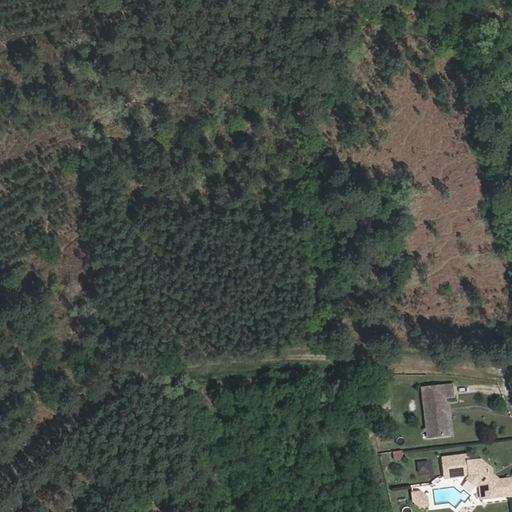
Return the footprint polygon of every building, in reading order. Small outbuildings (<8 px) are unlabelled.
[(441,444),(458,444),(458,407),(468,407),(468,397),(439,397),(439,436),(441,436),(441,444)] [(402,418),(402,404),(393,404),(393,418),(402,418)] [(403,450),(393,452),(394,461),(405,459),(403,450)] [(436,478),(436,467),(425,466),(425,478),(436,478)] [(492,483),(484,474),(471,474),(471,467),(449,467),(449,485),(471,486),(480,497),(480,511),(510,511),(511,495),(492,495),(492,483)] [(422,494),(413,493),(413,501),(419,507),(427,507),(427,500),(422,494)]
